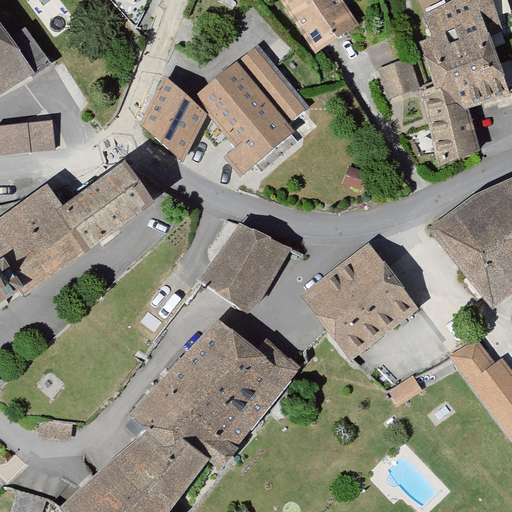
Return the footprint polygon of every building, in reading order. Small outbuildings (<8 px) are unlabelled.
[(287,0),(284,2),(321,57),(367,27),(348,0),(287,0)] [(428,96),(450,171),(487,154),(475,108),(511,97),(511,62),(498,35),(511,28),(499,0),(463,0),(427,17),(440,37),(424,44),(445,90),(428,96)] [(0,99),(42,72),(0,8),(0,99)] [(231,159),(247,178),(303,132),(295,122),(309,111),(260,51),(204,97),(173,79),(146,127),(172,141),(188,162),(216,116),(243,149),(231,159)] [(381,72),(392,104),(424,93),(413,61),(381,72)] [(0,127),(0,157),(59,154),(57,124),(0,127)] [(25,305),(155,213),(126,172),(64,216),(47,192),(0,225),(0,317),(23,302),(25,305)] [(437,234),(500,309),(511,299),(511,185),(484,195),(437,234)] [(247,218),(207,282),(258,314),(298,251),(247,218)] [(376,244),(307,295),(355,360),(425,309),(376,244)] [(71,508),(75,511),(180,511),(215,460),(230,471),(308,365),(274,339),(269,346),(227,322),(140,417),(153,431),(71,508)] [(457,360),(511,434),(511,365),(507,359),(499,365),(482,342),(457,360)] [(81,426),(46,421),(43,438),(78,443),(81,426)] [(48,511),(53,501),(25,491),(17,511),(48,511)]
